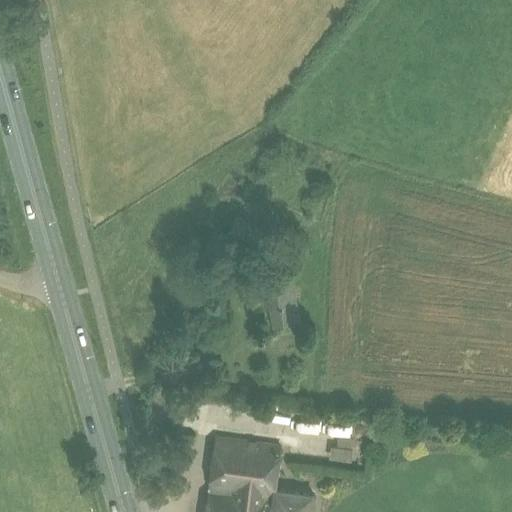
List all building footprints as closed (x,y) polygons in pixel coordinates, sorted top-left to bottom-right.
[(226,238),(256,253),(267,233),(237,217),(226,238)] [(269,300),(274,326),(300,320),(290,272),(259,279),(264,301),(269,300)] [(289,383),(286,386),(285,390),(288,393),(292,394),(296,391),(296,387),(294,383),(289,383)] [(274,411),(275,422),(298,419),(297,409),(274,411)] [(311,511),(314,494),(275,489),(279,459),(281,444),(216,435),(214,451),(205,511),(311,511)]
